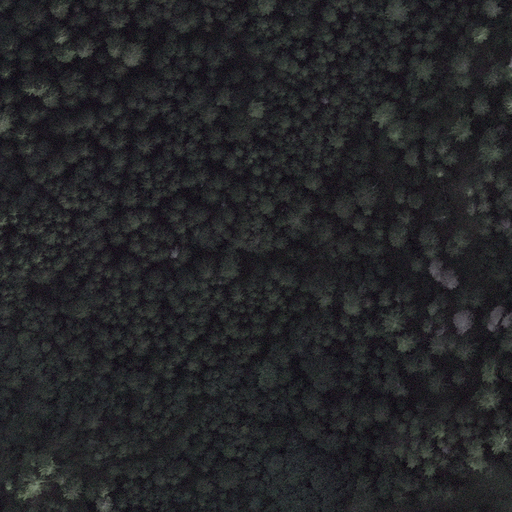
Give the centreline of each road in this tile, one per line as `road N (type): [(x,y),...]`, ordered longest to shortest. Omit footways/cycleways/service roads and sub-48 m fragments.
road 1 (track): [(77,511),(96,469),(167,450),(199,406),(250,370),(277,312),(312,268),(317,204),(360,116),(395,87),(405,48),(443,0)]
road 2 (track): [(465,0),(431,51),(417,102),(402,117),(397,179)]
